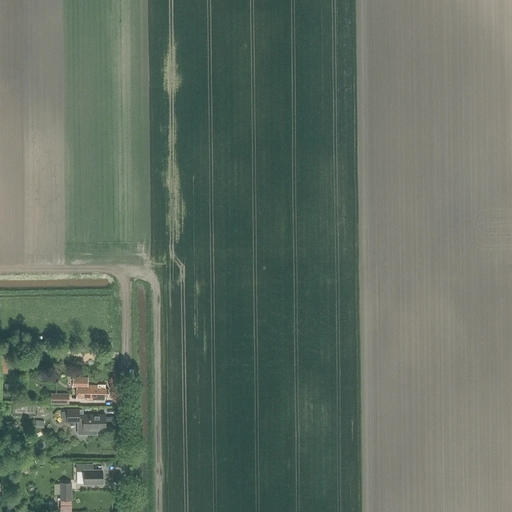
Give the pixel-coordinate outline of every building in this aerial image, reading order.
[(73,378),(73,387),(76,387),(76,398),(88,398),(88,400),(106,400),(106,397),(109,397),(109,390),(106,390),(106,385),(97,384),(97,385),(88,385),(88,378),(73,378)] [(50,405),(68,405),(68,394),(50,394),(50,405)] [(68,410),(68,423),(84,422),(84,430),(84,435),(98,435),(98,430),(106,430),(106,415),(80,415),(80,410),(68,410)] [(103,471),(93,471),(93,464),(76,464),(76,471),(84,471),(85,484),(103,484),(103,471)] [(60,502),(60,511),(72,511),(72,502),(72,484),(60,484),(60,502)] [(10,510),(17,505),(13,500),(6,505),(10,510)]
